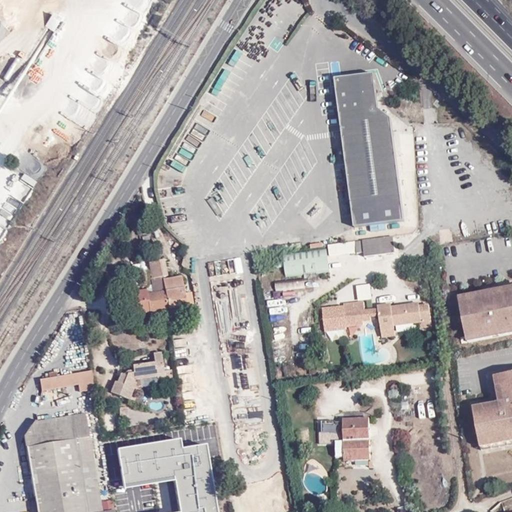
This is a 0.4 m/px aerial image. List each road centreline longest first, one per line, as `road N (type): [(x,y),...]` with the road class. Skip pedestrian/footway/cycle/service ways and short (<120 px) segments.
road 1 (secondary): [(0,402),(242,0)]
road 2 (residential): [(330,0),(430,74),(511,154)]
road 3 (track): [(463,510),(448,371)]
